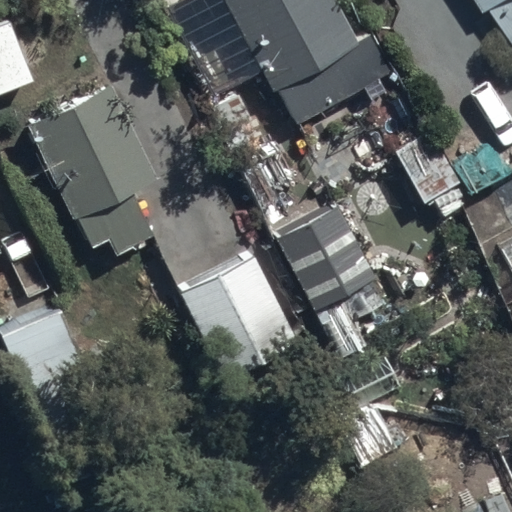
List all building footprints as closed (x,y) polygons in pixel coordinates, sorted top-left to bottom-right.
[(331,0),(214,0),(264,98),(272,94),(290,131),(389,81),(367,36),(353,43),(331,0)] [(511,0),(474,0),(509,52),(511,49),(511,0)] [(107,92),(21,132),(80,258),(103,247),(109,261),(148,243),(128,199),(152,188),(107,92)] [(329,204),(262,240),(304,318),(370,282),(329,204)] [(511,239),(494,248),(511,289),(511,239)] [(253,257),(173,290),(214,390),(294,357),(253,257)] [(331,310),(298,326),(329,387),(362,370),(331,310)] [(52,314),(0,335),(0,358),(63,511),(74,511),(125,491),(52,314)]
